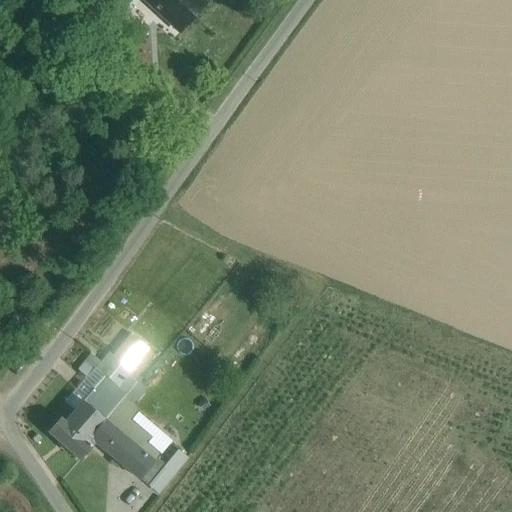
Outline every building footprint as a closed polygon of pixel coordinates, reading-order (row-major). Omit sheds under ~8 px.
[(204,5),(198,0),(144,0),(179,32),(204,5)] [(152,307),(98,372),(104,377),(118,386),(124,380),(171,322),(152,307)] [(95,369),(85,361),(78,370),(87,379),(95,369)] [(118,386),(104,377),(93,390),(93,389),(82,402),(105,421),(115,409),(131,390),(123,383),(125,381),(124,380),(118,386)] [(105,421),(82,402),(63,424),(59,419),(48,432),(79,460),(95,442),(96,442),(91,438),(105,421)] [(150,438),(115,409),(105,421),(91,438),(96,442),(95,442),(138,479),(139,479),(156,458),(158,456),(145,445),(150,438)] [(156,458),(139,479),(148,487),(166,467),(156,458)]
